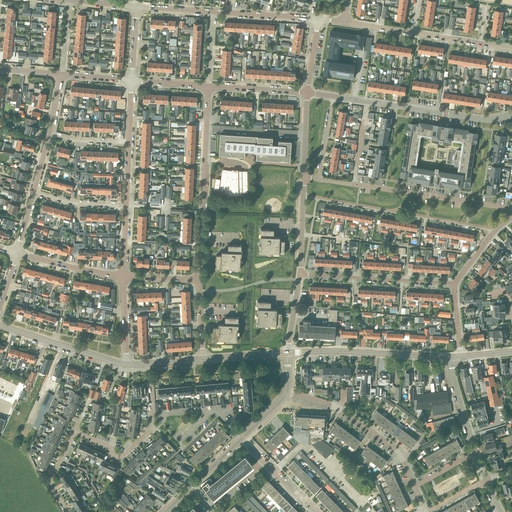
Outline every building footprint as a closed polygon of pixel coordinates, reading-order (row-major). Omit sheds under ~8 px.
[(399,8),(407,10),(408,4),(400,2),(397,2),(397,3),(397,4),(400,5),(399,8)] [(77,20),(85,21),(85,15),(90,15),(90,12),(82,11),(81,14),(78,14),(77,20)] [(156,27),(157,20),(151,19),(150,23),(147,23),(146,31),(150,31),(150,27),(156,27)] [(180,21),(180,27),(181,27),(183,27),(187,27),(187,31),(191,32),(191,30),(191,29),(194,30),(201,30),(201,28),(203,28),(203,23),(198,23),(198,24),(194,24),(194,27),(191,27),(187,27),(187,25),(184,25),(184,21),(180,21)] [(493,29),(492,35),(497,36),(497,38),(500,38),(500,33),(501,30),(493,29)] [(365,36),(364,36),(364,37),(361,37),(362,35),(357,35),(345,33),(345,35),(342,34),(343,33),(338,32),(337,34),(335,33),(335,32),(331,31),(331,32),(330,32),(330,35),(330,39),(331,39),(331,44),(332,44),(332,46),(330,46),(329,54),(330,55),(330,57),(329,57),(328,60),(327,60),(325,68),(327,68),(326,71),(325,71),(324,74),(325,74),(325,75),(328,76),(328,75),(332,76),(332,75),(336,75),(336,74),(338,74),(338,76),(342,76),(342,75),(344,75),(344,77),(348,77),(348,76),(350,76),(350,78),(354,78),(355,67),(336,64),(339,43),(363,47),(365,36)] [(113,51),(115,51),(115,55),(123,56),(123,50),(113,49),(113,46),(109,46),(108,51),(113,51)] [(233,55),(233,59),(237,59),(238,55),(242,56),(242,55),(244,51),(242,51),(235,48),(234,51),(241,54),(240,55),(236,54),(236,55),(233,55)] [(97,65),(98,59),(94,59),(94,62),(89,62),(89,65),(88,64),(88,67),(93,68),(93,65),(97,65)] [(166,64),(166,72),(172,72),(172,69),(175,69),(176,60),(173,60),(172,64),(166,64)] [(449,102),(452,84),(450,84),(449,91),(451,91),(450,94),(444,93),(443,101),(449,102)] [(7,93),(5,99),(14,101),(15,96),(17,97),(15,108),(19,108),(22,94),(17,93),(18,89),(10,88),(9,94),(7,93)] [(28,91),(26,97),(38,100),(44,101),(46,95),(40,93),(38,96),(37,96),(33,95),(33,92),(28,91)] [(25,97),(25,100),(35,103),(34,106),(37,106),(36,107),(42,108),(44,101),(38,100),(26,97),(25,97)] [(191,97),(190,105),(196,105),(196,109),(200,109),(200,102),(196,102),(197,98),(191,97)] [(246,102),(245,110),(251,110),(251,116),(255,117),(255,105),(252,105),(252,102),(246,102)] [(39,120),(41,113),(32,111),(31,118),(39,120)] [(340,114),(339,117),(358,120),(358,119),(360,119),(360,118),(361,118),(362,114),(354,113),(353,116),(346,115),(347,112),(340,111),(339,111),(339,114),(340,114)] [(338,120),(337,123),(345,124),(345,121),(352,123),(353,122),(355,122),(355,126),(360,127),(360,123),(358,122),(358,120),(339,117),(339,120),(338,120)] [(22,124),(20,131),(24,132),(35,135),(37,128),(31,126),(33,119),(29,119),(26,118),(24,124),(22,124)] [(420,123),(419,126),(417,126),(418,124),(410,123),(409,126),(408,132),(410,132),(410,135),(409,135),(408,140),(410,140),(410,143),(407,142),(407,147),(409,147),(408,150),(406,150),(408,151),(408,153),(406,153),(405,158),(407,158),(407,161),(405,160),(404,165),(405,165),(405,168),(402,168),(401,174),(402,174),(401,177),(409,178),(410,177),(412,177),(411,180),(416,181),(416,179),(419,179),(418,181),(423,182),(423,180),(426,180),(426,183),(434,184),(434,183),(434,182),(435,182),(437,182),(437,183),(436,185),(444,186),(445,183),(448,183),(447,186),(452,186),(452,184),(455,185),(455,187),(459,188),(460,184),(460,185),(462,185),(461,186),(469,187),(470,184),(471,184),(471,180),(471,179),(469,178),(469,175),(471,175),(471,171),(469,170),(469,168),(472,168),(472,163),(470,163),(471,160),(473,161),(473,160),(471,160),(471,157),(473,157),(474,153),(472,152),(472,150),(475,150),(475,145),(474,145),(474,142),(477,143),(477,140),(478,137),(477,137),(478,134),(470,132),(469,134),(468,134),(468,130),(463,130),(463,132),(460,131),(461,129),(456,128),(456,131),(453,130),(453,127),(445,126),(445,128),(445,129),(444,129),(442,128),(443,127),(443,126),(435,125),(434,127),(432,127),(432,125),(427,124),(427,126),(424,126),(425,124),(420,123)] [(272,138),(220,134),(219,156),(245,158),(245,151),(249,151),(249,153),(252,153),(252,152),(256,152),(256,160),(290,162),(291,141),(278,141),(278,146),(277,146),(277,144),(274,144),(273,145),(272,145),(272,138)] [(15,140),(13,148),(16,148),(15,149),(20,150),(21,148),(22,149),(32,151),(33,149),(34,148),(34,147),(34,146),(34,145),(24,142),(24,143),(22,142),(22,141),(18,140),(15,140)] [(334,146),(333,153),(340,154),(342,154),(347,155),(347,153),(356,154),(356,150),(350,149),(350,150),(347,150),(346,151),(343,150),(343,151),(340,150),(341,148),(342,148),(342,143),(336,142),(335,147),(334,146)] [(63,156),(65,148),(59,147),(58,148),(55,147),(53,154),(56,155),(57,154),(63,156)] [(2,153),(12,156),(13,152),(12,150),(4,148),(2,153)] [(65,148),(63,156),(69,158),(71,150),(65,148)] [(74,162),(73,170),(78,171),(79,167),(76,167),(77,162),(80,163),(80,161),(85,162),(86,162),(86,159),(87,151),(80,151),(80,152),(75,152),(74,162)] [(28,169),(29,162),(22,161),(20,160),(21,158),(15,156),(15,157),(14,159),(19,161),(19,163),(22,164),(21,168),(28,169)] [(345,167),(340,166),(331,165),(330,171),(336,172),(337,169),(340,169),(340,170),(344,170),(344,173),(349,174),(349,170),(344,169),(345,167)] [(17,178),(25,180),(27,173),(18,171),(19,169),(14,167),(12,171),(15,172),(15,174),(16,175),(15,177),(17,178)] [(57,173),(58,170),(53,168),(52,172),(56,173),(55,176),(56,176),(56,177),(54,176),(53,180),(50,179),(49,182),(48,182),(46,186),(52,188),(52,186),(54,187),(57,177),(58,178),(59,174),(57,173)] [(140,172),(140,179),(148,179),(151,179),(151,177),(151,173),(151,170),(145,170),(145,173),(140,172)] [(222,170),(221,179),(215,179),(214,190),(224,191),(224,194),(228,195),(233,196),(239,196),(239,195),(242,195),(242,193),(247,193),(247,171),(241,172),(241,171),(238,171),(238,170),(231,170),(231,171),(228,170),(228,171),(222,170)] [(63,178),(61,182),(60,188),(65,190),(66,190),(67,183),(68,181),(67,180),(66,180),(66,179),(63,178)] [(12,179),(10,184),(15,185),(14,188),(22,190),(23,184),(16,182),(16,180),(12,179)] [(79,190),(79,194),(84,194),(84,193),(87,193),(87,183),(88,183),(88,179),(86,179),(86,183),(84,183),(84,186),(81,186),(80,189),(80,190),(79,190)] [(71,193),(73,183),(71,182),(71,180),(70,180),(69,181),(68,181),(67,183),(66,190),(65,190),(65,191),(71,193)] [(105,187),(104,194),(110,194),(111,187),(111,184),(112,184),(112,181),(110,181),(110,184),(108,184),(108,185),(105,185),(105,187)] [(111,187),(110,194),(116,194),(117,192),(121,192),(121,184),(117,184),(116,188),(111,187)] [(3,187),(0,186),(0,190),(2,191),(8,193),(8,192),(8,194),(12,196),(11,199),(19,201),(21,194),(13,192),(9,190),(9,189),(3,187)] [(139,197),(139,201),(143,202),(147,202),(147,198),(147,191),(139,191),(139,197)] [(9,206),(8,212),(16,214),(18,206),(10,204),(8,203),(9,200),(0,197),(0,204),(2,205),(2,204),(8,206),(9,206)] [(40,219),(39,221),(43,222),(44,218),(45,215),(46,216),(49,206),(43,205),(40,214),(43,215),(42,219),(41,218),(40,219)] [(45,215),(44,218),(47,219),(47,216),(49,216),(50,213),(51,214),(53,214),(55,208),(49,206),(46,216),(45,215)] [(64,217),(66,211),(60,209),(56,226),(59,227),(60,220),(61,216),(64,217)] [(340,224),(338,232),(342,232),(343,225),(343,222),(344,222),(344,218),(347,218),(348,211),(345,210),(345,212),(342,211),(341,217),(340,220),(340,224)] [(72,217),(71,216),(72,212),(66,211),(64,217),(64,219),(70,221),(72,221),(72,217)] [(108,224),(108,227),(110,228),(111,227),(111,224),(117,224),(117,220),(115,220),(116,214),(109,214),(109,224),(108,224)] [(191,218),(188,218),(188,214),(182,214),(182,221),(183,221),(183,224),(191,224),(191,218)] [(373,216),(366,215),(364,229),(367,229),(368,225),(368,222),(372,223),(373,216)] [(8,232),(10,225),(13,226),(14,222),(7,220),(7,222),(6,227),(5,231),(8,232)] [(405,222),(399,221),(398,228),(397,235),(400,235),(401,228),(404,229),(405,222)] [(38,247),(40,238),(41,238),(42,235),(40,234),(41,231),(42,231),(43,228),(37,226),(37,227),(34,226),(33,230),(39,232),(37,240),(33,239),(32,246),(38,247)] [(271,252),(271,254),(284,254),(284,241),(279,241),(279,237),(278,237),(278,238),(273,238),(273,230),(261,229),(260,229),(260,231),(260,234),(261,234),(261,237),(260,237),(260,243),(261,243),(261,245),(260,245),(260,252),(259,252),(259,254),(261,254),(261,253),(268,254),(268,252),(271,252)] [(5,231),(2,238),(9,240),(11,233),(8,232),(5,231)] [(53,241),(54,238),(51,237),(50,241),(49,240),(48,243),(45,242),(43,249),(49,250),(51,244),(52,241),(53,241)] [(108,248),(108,259),(114,259),(114,251),(111,251),(111,248),(114,249),(115,238),(109,238),(108,241),(110,241),(110,245),(108,245),(108,244),(107,244),(106,248),(108,248)] [(74,247),(73,254),(78,254),(78,257),(84,258),(84,247),(86,247),(87,243),(85,243),(85,244),(83,244),(82,244),(82,247),(74,247)] [(73,254),(74,247),(74,245),(70,244),(70,245),(64,244),(63,244),(62,247),(61,253),(66,255),(67,252),(73,254)] [(98,248),(98,244),(96,244),(95,244),(95,248),(94,248),(93,251),(90,250),(90,258),(96,258),(96,248),(98,248)] [(221,252),(221,255),(216,255),(216,268),(229,269),(229,268),(232,268),(232,269),(238,269),(238,270),(240,270),(240,268),(240,261),(238,261),(239,259),(240,259),(240,254),(241,254),(241,253),(239,253),(239,250),(241,250),(241,247),(241,245),(240,245),(228,245),(227,253),(222,253),(222,252),(221,252)] [(496,252),(493,256),(494,257),(493,257),(498,260),(502,255),(508,259),(510,256),(503,249),(502,248),(499,251),(498,251),(497,253),(496,252)] [(165,254),(161,253),(161,257),(163,258),(163,260),(163,268),(169,268),(169,260),(165,260),(165,254)] [(143,266),(143,259),(143,255),(140,255),(140,259),(137,258),(133,257),(133,261),(137,261),(136,266),(143,266)] [(395,263),(394,269),(401,270),(401,265),(405,265),(405,259),(401,258),(401,263),(398,263),(395,263)] [(496,270),(491,267),(494,263),(488,260),(484,266),(493,273),(494,272),(498,275),(500,273),(496,270)] [(491,276),(493,273),(484,266),(479,272),(484,276),(488,271),(489,273),(488,274),(491,276)] [(508,271),(502,267),(499,271),(505,275),(506,274),(508,271)] [(34,280),(36,271),(30,269),(28,278),(26,278),(26,280),(26,281),(26,282),(28,282),(29,279),(30,279),(31,277),(34,278),(34,280)] [(40,282),(42,272),(36,271),(34,280),(38,281),(40,282)] [(38,281),(37,285),(40,285),(41,282),(42,282),(43,281),(46,282),(48,274),(42,272),(40,282),(38,281)] [(45,283),(50,285),(50,284),(51,284),(52,282),(53,275),(48,274),(46,282),(45,283)] [(54,282),(57,283),(58,283),(59,277),(53,275),(52,282),(51,284),(50,284),(50,285),(49,288),(51,288),(52,285),(54,285),(54,282)] [(57,286),(60,287),(59,289),(64,290),(65,286),(63,286),(65,278),(59,277),(58,283),(57,283),(57,286)] [(479,287),(483,282),(478,277),(476,279),(474,278),(469,285),(474,289),(477,286),(479,287)] [(92,294),(96,295),(98,284),(92,283),(91,290),(91,293),(89,292),(89,296),(91,297),(92,294)] [(110,286),(104,285),(101,302),(100,308),(112,310),(112,307),(107,306),(108,303),(102,302),(103,296),(108,297),(110,286)] [(364,303),(364,299),(364,296),(364,289),(358,289),(358,296),(361,296),(361,299),(358,299),(358,296),(354,296),(353,302),(358,302),(358,303),(361,303),(364,303)] [(134,298),(137,298),(137,301),(143,300),(143,293),(137,293),(134,294),(134,298)] [(473,294),(465,294),(466,302),(474,301),(474,304),(483,303),(483,299),(477,300),(477,299),(474,299),(473,294)] [(14,304),(11,311),(18,313),(20,306),(21,303),(22,303),(23,300),(21,299),(19,302),(18,302),(17,305),(14,304)] [(268,324),(268,326),(281,326),(281,319),(282,313),(276,313),(277,309),(276,309),(276,310),(270,310),(271,302),(261,301),(259,301),(257,301),(257,303),(257,306),(259,306),(258,309),(257,309),(258,309),(257,315),(259,315),(259,317),(257,317),(257,324),(257,326),(258,326),(258,325),(265,326),(265,324),(268,324)] [(497,301),(490,302),(491,305),(493,305),(494,310),(492,311),(506,309),(505,307),(504,303),(497,304),(497,301)] [(24,304),(22,303),(21,303),(18,313),(24,315),(26,308),(23,307),(24,304)] [(26,308),(24,315),(30,317),(34,303),(33,303),(33,304),(32,305),(30,304),(30,305),(29,309),(26,308)] [(38,312),(39,309),(34,307),(35,303),(34,303),(30,317),(36,319),(38,312)] [(474,304),(474,307),(466,308),(467,314),(475,313),(475,310),(478,310),(479,311),(484,311),(483,303),(474,304)] [(36,319),(42,321),(45,313),(45,311),(46,311),(47,310),(48,307),(45,307),(44,310),(42,309),(41,312),(38,312),(36,319)] [(506,309),(492,311),(492,317),(492,320),(499,319),(498,316),(506,316),(505,312),(506,312),(506,309)] [(45,313),(42,321),(48,323),(51,315),(51,313),(50,313),(48,312),(47,311),(47,310),(46,311),(45,311),(45,313)] [(299,324),(298,337),(303,338),(303,336),(309,337),(309,338),(313,338),(313,337),(316,337),(316,339),(320,339),(320,337),(323,337),(323,339),(327,339),(327,338),(330,338),(330,339),(334,340),(335,329),(336,329),(337,325),(337,321),(337,310),(329,310),(329,322),(332,322),(332,326),(330,326),(310,325),(310,321),(303,320),(303,324),(299,324)] [(51,315),(48,323),(55,325),(57,318),(58,318),(59,314),(52,311),(51,313),(51,315)] [(71,320),(69,328),(76,329),(77,321),(77,318),(78,319),(79,315),(77,315),(76,318),(74,318),(74,321),(71,320)] [(83,323),(82,330),(88,331),(90,321),(91,321),(92,317),(89,317),(89,320),(84,319),(83,323)] [(213,340),(226,341),(226,340),(229,340),(229,341),(235,341),(235,342),(237,342),(237,340),(237,333),(236,333),(236,331),(237,331),(237,326),(238,326),(238,325),(237,325),(237,322),(238,322),(238,319),(239,319),(239,317),(237,317),(225,317),(225,321),(225,325),(219,325),(219,324),(218,324),(218,327),(213,327),(213,340)] [(96,325),(95,332),(101,333),(103,323),(101,323),(96,322),(96,325)] [(341,336),(349,337),(349,331),(350,322),(346,322),(345,331),(343,331),(344,329),(341,329),(339,329),(339,332),(341,332),(341,336)] [(107,335),(109,324),(104,323),(103,323),(101,333),(107,335)] [(470,341),(477,340),(476,328),(476,326),(473,326),(473,329),(472,329),(473,334),(469,335),(470,341)] [(429,327),(429,332),(430,332),(430,338),(432,338),(432,341),(440,341),(440,336),(440,332),(435,332),(435,328),(429,327)] [(425,331),(418,330),(417,340),(425,341),(426,337),(429,337),(429,329),(425,328),(425,331)] [(476,328),(477,340),(485,339),(484,333),(480,334),(480,328),(476,328)] [(364,337),(372,338),(372,332),(372,329),(364,329),(364,330),(361,330),(360,333),(364,334),(364,337)] [(499,330),(489,331),(490,337),(493,337),(493,336),(494,336),(495,342),(496,342),(496,343),(499,342),(499,341),(500,341),(500,342),(501,341),(499,330)] [(386,338),(394,339),(395,333),(395,331),(387,331),(383,331),(383,335),(387,335),(386,338)] [(440,336),(440,341),(448,342),(448,336),(449,336),(449,333),(446,333),(446,336),(440,336)] [(147,346),(139,347),(139,353),(142,353),(143,355),(145,355),(146,357),(150,357),(150,352),(147,352),(147,346)] [(12,356),(14,357),(17,350),(10,348),(8,355),(9,355),(8,358),(11,359),(12,356)] [(21,359),(23,352),(17,350),(14,357),(13,360),(16,361),(17,358),(21,359)] [(27,361),(29,354),(23,352),(21,359),(20,362),(19,361),(18,364),(21,365),(22,361),(26,363),(27,361)] [(26,363),(26,364),(29,364),(30,361),(33,362),(35,356),(29,354),(27,361),(26,363)] [(40,372),(41,372),(46,374),(51,361),(44,359),(43,363),(42,363),(42,366),(40,372)] [(61,377),(65,366),(57,363),(55,369),(55,370),(55,371),(54,371),(55,371),(54,372),(54,373),(53,373),(54,373),(53,374),(58,376),(56,382),(60,383),(62,377),(61,377)] [(507,363),(502,364),(503,371),(508,371),(508,373),(509,375),(511,375),(511,373),(510,369),(508,370),(507,363)] [(302,376),(311,376),(311,371),(314,371),(314,364),(309,364),(308,368),(302,368),(302,376)] [(326,364),(319,364),(320,371),(323,371),(323,376),(323,378),(323,381),(327,381),(327,380),(329,380),(329,368),(326,368),(326,364)] [(345,364),(345,380),(349,380),(351,380),(351,373),(353,373),(353,367),(350,366),(350,368),(348,368),(348,364),(345,364)] [(496,364),(490,365),(490,369),(488,369),(489,376),(494,375),(494,376),(493,373),(497,372),(496,364)] [(481,366),(473,367),(474,375),(473,375),(474,383),(479,383),(478,381),(482,381),(482,382),(482,383),(485,382),(484,377),(482,378),(481,366)] [(66,383),(65,385),(68,387),(70,382),(70,380),(74,369),(72,368),(71,367),(70,367),(69,367),(66,375),(68,375),(68,377),(66,383)] [(474,392),(470,375),(468,376),(468,368),(461,369),(462,377),(465,376),(467,393),(474,392)] [(74,369),(70,380),(73,381),(74,378),(74,379),(75,378),(78,379),(80,371),(74,369)] [(357,376),(357,378),(361,378),(361,376),(365,376),(365,375),(364,375),(365,369),(357,369),(357,376)] [(360,389),(360,394),(375,395),(376,388),(371,388),(371,382),(373,382),(373,376),(372,376),(373,370),(365,369),(364,375),(365,375),(365,376),(361,376),(361,378),(360,387),(360,389)] [(37,373),(31,371),(28,380),(33,382),(37,373)] [(435,372),(434,372),(436,382),(434,382),(435,385),(435,388),(436,392),(441,391),(441,388),(439,388),(439,384),(444,383),(443,378),(441,378),(440,371),(438,372),(437,371),(436,371),(435,372)] [(87,383),(92,385),(95,376),(83,372),(81,377),(78,386),(81,387),(83,381),(87,383)] [(417,387),(417,388),(417,393),(423,393),(423,388),(422,388),(422,387),(422,386),(423,386),(423,384),(427,383),(427,377),(425,377),(425,373),(424,373),(424,372),(420,372),(420,373),(418,373),(419,381),(417,381),(417,383),(417,387)] [(489,376),(484,377),(485,382),(487,390),(489,398),(491,406),(502,403),(502,397),(499,398),(494,376),(494,375),(489,376)] [(302,376),(302,383),(306,383),(306,387),(314,387),(314,380),(323,381),(323,378),(323,376),(311,376),(302,376)] [(243,388),(252,388),(251,380),(247,381),(247,377),(242,377),(242,381),(243,388)] [(96,391),(93,398),(100,400),(102,393),(103,393),(104,390),(108,391),(111,381),(110,381),(110,380),(107,379),(107,380),(104,379),(101,389),(100,392),(96,391)] [(23,388),(30,392),(32,387),(30,387),(32,384),(28,382),(26,385),(25,384),(23,388)] [(120,384),(116,394),(120,395),(118,400),(117,401),(117,402),(118,402),(117,404),(121,405),(121,403),(125,392),(124,392),(126,386),(124,386),(120,384)] [(184,386),(185,395),(191,394),(191,393),(193,393),(193,389),(191,389),(190,385),(188,385),(188,384),(184,384),(184,386)] [(200,398),(201,406),(204,406),(204,399),(203,393),(202,384),(196,385),(196,394),(199,394),(200,398)] [(132,396),(131,400),(140,399),(139,395),(138,386),(135,386),(132,386),(133,396),(132,396)] [(166,398),(165,387),(162,388),(162,386),(158,386),(158,388),(157,388),(157,399),(166,398)] [(243,396),(252,395),(252,388),(243,388),(243,391),(241,391),(241,393),(243,393),(243,396)] [(72,397),(80,401),(82,396),(74,392),(72,390),(71,393),(69,393),(70,394),(69,396),(72,397)] [(448,403),(447,392),(440,392),(435,393),(417,395),(416,409),(432,408),(433,415),(452,413),(451,405),(448,405),(448,403)] [(244,403),(253,403),(252,395),(243,396),(244,403)] [(78,406),(80,401),(72,397),(70,400),(69,399),(69,400),(68,399),(67,401),(69,402),(78,406)] [(92,408),(101,409),(105,410),(105,408),(102,407),(102,404),(103,402),(96,399),(95,403),(93,403),(92,408)] [(484,401),(472,405),(472,406),(473,409),(474,412),(475,416),(475,417),(477,416),(478,419),(478,421),(479,425),(480,427),(489,424),(487,417),(487,416),(487,417),(484,408),(486,407),(484,401)] [(69,402),(67,407),(76,411),(78,406),(69,402)] [(155,402),(156,410),(166,409),(166,408),(161,408),(161,402),(155,402)] [(253,403),(244,403),(245,411),(254,410),(253,403)] [(65,406),(63,411),(65,412),(73,416),(76,411),(67,407),(65,406)] [(375,422),(381,414),(376,410),(370,418),(375,422)] [(420,412),(417,413),(423,425),(425,424),(427,423),(426,421),(422,411),(420,412)] [(71,420),(73,416),(65,412),(63,416),(61,415),(61,416),(71,420)] [(380,426),(386,418),(381,414),(375,422),(380,426)] [(293,420),(290,420),(292,426),(294,426),(294,428),(294,438),(298,441),(299,443),(300,443),(308,444),(310,416),(295,415),(295,420),(293,420)] [(71,421),(71,420),(61,416),(58,420),(66,424),(68,420),(71,421)] [(310,416),(308,444),(312,444),(316,444),(322,440),(324,439),(324,438),(324,437),(324,428),(327,428),(329,422),(325,422),(325,417),(310,416)] [(453,416),(451,417),(432,422),(432,423),(432,422),(435,431),(453,425),(454,425),(454,424),(455,424),(455,423),(455,422),(454,419),(453,416)] [(385,430),(391,422),(386,418),(380,426),(385,430)] [(52,424),(56,425),(64,429),(66,424),(58,420),(55,419),(52,424)] [(331,431),(330,432),(331,433),(332,432),(335,434),(341,426),(335,422),(330,430),(331,431)] [(391,433),(397,425),(391,422),(385,430),(391,433)] [(62,434),(64,429),(56,425),(54,430),(62,434)] [(396,437),(402,429),(397,425),(391,433),(396,437)] [(290,434),(283,426),(278,431),(285,438),(287,440),(292,436),(290,434)] [(335,434),(334,436),(336,437),(337,436),(340,438),(346,430),(341,426),(335,434)] [(497,435),(505,432),(504,428),(504,427),(495,430),(492,433),(483,436),(485,442),(491,440),(491,441),(495,440),(494,437),(497,436),(497,435)] [(217,433),(224,440),(229,435),(222,428),(217,433)] [(402,429),(396,437),(401,441),(407,433),(408,431),(406,429),(404,431),(402,429)] [(50,432),(49,434),(61,440),(60,440),(61,438),(62,438),(63,435),(62,434),(54,430),(52,433),(50,432)] [(345,441),(351,434),(346,430),(340,438),(345,441)] [(281,442),(285,438),(278,431),(274,435),(281,442)] [(219,444),(224,440),(217,433),(212,437),(219,444)] [(406,445),(412,437),(407,433),(401,441),(406,445)] [(46,436),(45,438),(47,439),(57,444),(59,445),(60,441),(60,440),(61,440),(49,434),(48,437),(46,436)] [(350,445),(356,437),(351,434),(345,441),(350,445)] [(451,442),(456,451),(461,448),(459,443),(462,441),(458,434),(453,437),(455,440),(451,442)] [(274,435),(269,440),(276,447),(278,449),(280,447),(278,445),(281,442),(274,435)] [(160,437),(156,441),(163,447),(165,445),(168,447),(169,446),(172,448),(176,453),(178,451),(174,446),(169,441),(167,443),(160,437)] [(215,448),(219,444),(212,437),(208,441),(215,448)] [(348,448),(353,452),(361,441),(356,437),(350,445),(348,448)] [(417,441),(418,439),(415,437),(414,439),(412,437),(406,445),(411,448),(417,440),(417,441)] [(43,444),(44,444),(47,445),(55,449),(57,444),(47,439),(45,443),(44,442),(43,444)] [(269,440),(265,444),(272,451),(276,447),(269,440)] [(332,448),(327,444),(322,440),(316,444),(312,444),(326,458),(333,451),(332,448)] [(159,451),(163,447),(156,441),(153,444),(152,444),(159,451)] [(210,453),(215,448),(208,441),(203,446),(210,453)] [(450,454),(456,451),(451,442),(446,445),(450,454)] [(152,443),(148,447),(149,448),(155,455),(159,451),(152,444),(153,444),(152,443)] [(488,452),(497,450),(498,452),(500,452),(500,451),(504,451),(502,444),(496,446),(495,443),(486,445),(488,452)] [(53,454),(55,449),(47,445),(44,444),(43,446),(46,448),(45,450),(53,454)] [(81,454),(85,446),(80,444),(76,452),(81,454)] [(366,457),(372,449),(367,445),(361,453),(366,457)] [(445,457),(450,454),(446,445),(440,448),(445,457)] [(81,454),(86,456),(90,448),(85,446),(81,454)] [(143,449),(143,450),(151,459),(153,461),(155,459),(153,457),(155,455),(149,448),(148,447),(147,446),(144,448),(145,449),(143,450),(143,449)] [(206,457),(210,453),(203,446),(199,450),(206,457)] [(91,459),(95,450),(90,448),(86,456),(91,459)] [(439,460),(445,457),(440,448),(435,451),(439,460)] [(370,463),(377,453),(372,449),(366,457),(371,461),(370,462),(370,463)] [(50,459),(53,454),(45,450),(43,454),(40,452),(39,453),(50,459)] [(96,461),(100,453),(95,450),(91,459),(96,461)] [(139,453),(145,460),(149,457),(151,459),(143,450),(139,453)] [(201,461),(206,457),(199,450),(194,454),(193,453),(201,461)] [(505,450),(504,451),(500,451),(500,452),(498,452),(499,456),(493,457),(494,461),(491,462),(492,466),(495,465),(496,468),(503,467),(500,459),(502,458),(502,459),(507,458),(505,450)] [(434,463),(439,460),(435,451),(429,454),(434,463)] [(277,457),(281,461),(285,456),(284,455),(282,452),(277,457)] [(48,464),(50,459),(39,453),(38,456),(41,457),(40,460),(48,464)] [(101,463),(105,455),(100,453),(96,461),(101,463)] [(146,464),(147,462),(145,460),(139,453),(135,457),(141,464),(144,462),(146,464)] [(181,463),(185,459),(178,453),(175,456),(181,463)] [(196,466),(201,461),(193,453),(191,455),(192,456),(189,459),(196,466)] [(376,465),(382,457),(377,453),(370,463),(373,465),(374,463),(376,465)] [(428,466),(434,463),(429,454),(423,457),(428,466)] [(100,472),(102,473),(107,462),(102,460),(105,455),(101,463),(98,469),(101,470),(100,472)] [(207,481),(202,485),(213,499),(212,497),(216,495),(217,496),(216,494),(219,492),(220,493),(220,491),(223,489),(224,490),(223,489),(227,486),(227,487),(228,487),(227,486),(230,483),(231,484),(230,483),(234,480),(235,481),(234,480),(237,477),(238,478),(238,477),(241,474),(242,475),(241,474),(245,471),(245,472),(246,472),(245,471),(248,468),(249,469),(248,468),(252,465),(253,466),(244,455),(244,456),(245,457),(212,484),(211,483),(212,483),(211,482),(211,481),(210,479),(209,478),(209,479),(207,481)] [(360,466),(361,464),(356,460),(358,458),(355,456),(352,461),(360,466)] [(135,457),(131,461),(138,468),(139,469),(141,468),(139,466),(141,464),(135,457)] [(382,457),(376,465),(382,468),(387,461),(382,457)] [(292,471),(300,463),(295,459),(288,466),(292,471)] [(46,469),(48,464),(40,460),(37,468),(40,469),(44,471),(45,469),(46,469)] [(131,461),(127,465),(134,471),(136,469),(138,471),(139,469),(138,468),(131,461)] [(107,475),(112,465),(107,462),(102,473),(101,475),(104,476),(104,474),(107,475)] [(297,476),(303,469),(304,468),(300,463),(292,471),(297,476)] [(179,471),(188,475),(190,471),(182,466),(179,465),(176,464),(175,466),(178,467),(177,470),(179,471)] [(117,467),(112,465),(107,475),(112,477),(117,480),(123,476),(117,473),(115,472),(117,467)] [(129,475),(134,471),(127,465),(123,469),(129,475)] [(301,480),(307,474),(303,469),(297,476),(301,480)] [(386,481),(395,477),(392,471),(383,475),(386,481)] [(71,474),(69,475),(67,473),(63,476),(62,475),(59,477),(62,482),(70,478),(72,476),(71,474)] [(377,485),(379,484),(377,481),(383,476),(380,473),(376,477),(374,479),(377,485)] [(306,485),(312,478),(307,474),(301,480),(306,485)] [(165,478),(175,484),(178,479),(179,478),(175,476),(175,477),(170,475),(169,477),(166,476),(165,478)] [(389,487),(398,483),(395,477),(386,481),(389,487)] [(65,487),(73,482),(70,478),(62,482),(65,487)] [(156,484),(159,486),(161,487),(163,485),(157,482),(153,479),(152,481),(151,481),(152,479),(150,478),(149,479),(156,484)] [(172,489),(175,484),(165,478),(163,481),(166,482),(164,485),(169,487),(169,488),(172,490),(172,489)] [(310,489),(316,483),(312,478),(306,485),(310,489)] [(156,484),(149,479),(147,482),(155,487),(151,493),(162,500),(166,495),(160,490),(158,489),(159,486),(156,484)] [(265,490),(271,483),(266,479),(260,485),(265,490)] [(73,482),(65,487),(68,492),(76,487),(78,485),(75,481),(73,482)] [(129,484),(132,486),(138,491),(141,488),(131,481),(129,484)] [(269,494),(275,488),(271,483),(265,490),(269,494)] [(316,483),(310,489),(314,494),(321,488),(316,483)] [(391,492),(400,488),(398,483),(389,487),(391,492)] [(503,485),(505,492),(508,492),(509,495),(511,494),(511,486),(510,487),(509,483),(506,484),(505,483),(504,484),(503,485)] [(70,496),(78,491),(76,487),(68,492),(70,496)] [(273,499),(280,492),(275,488),(269,494),(273,499)] [(394,498),(403,494),(400,488),(391,492),(394,498)] [(321,500),(327,494),(323,489),(316,496),(321,500)] [(78,491),(70,496),(73,501),(81,496),(84,494),(81,490),(78,491)] [(278,503),(284,497),(280,492),(273,499),(278,503)] [(124,495),(123,493),(120,497),(121,498),(129,506),(131,504),(128,500),(129,499),(124,494),(124,495)] [(470,496),(474,505),(480,501),(475,493),(470,496)] [(144,497),(152,506),(154,505),(152,503),(154,501),(148,495),(147,494),(144,497)] [(325,505),(331,498),(327,494),(321,500),(325,505)] [(396,504),(405,500),(403,494),(394,498),(396,504)] [(121,504),(124,502),(116,495),(114,498),(121,504)] [(71,502),(74,507),(82,502),(84,501),(81,496),(73,501),(71,502)] [(469,508),(474,505),(470,496),(464,499),(469,508)] [(151,507),(152,506),(144,497),(140,501),(148,508),(150,506),(151,507)] [(282,508),(288,501),(284,497),(278,503),(282,508)] [(329,509),(336,503),(331,498),(325,505),(329,509)] [(464,511),(469,508),(464,499),(459,502),(464,511)] [(396,504),(392,506),(395,511),(399,510),(408,506),(405,500),(396,504)] [(82,502),(74,507),(77,511),(87,505),(84,501),(82,502)] [(145,510),(148,508),(140,501),(137,504),(144,511),(146,511),(147,511),(145,510)] [(282,508),(286,511),(293,506),(290,503),(288,501),(282,508)] [(144,511),(137,504),(135,502),(133,505),(134,507),(133,508),(134,509),(137,511),(144,511)] [(456,511),(461,511),(464,511),(459,502),(453,506),(456,511)] [(332,511),(335,511),(340,507),(336,503),(329,509),(332,511)]
